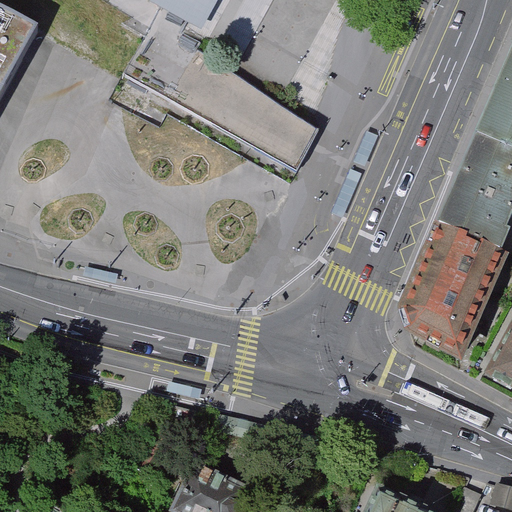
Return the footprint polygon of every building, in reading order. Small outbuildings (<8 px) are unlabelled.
[(140,0),(140,1),(151,8),(202,36),(222,0),(140,0)] [(0,111),(38,44),(0,22),(0,111)] [(197,50),(157,22),(121,76),(293,169),(314,133),(197,50)] [(415,336),(465,356),(511,243),(511,65),(408,319),(415,336)] [(119,274),(86,267),(84,273),(84,276),(117,283),(118,280),(119,274)] [(511,322),(486,367),(511,382),(511,322)] [(201,390),(169,382),(167,391),(199,399),(201,390)] [(237,511),(248,488),(196,464),(174,511),(237,511)] [(511,511),(511,488),(499,486),(493,511),(511,511)] [(423,511),(384,493),(375,511),(423,511)]
